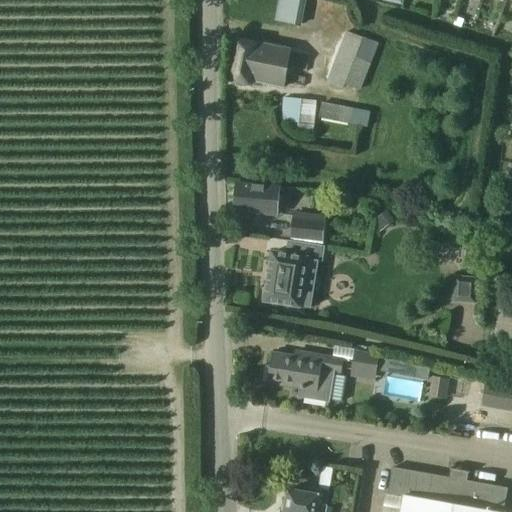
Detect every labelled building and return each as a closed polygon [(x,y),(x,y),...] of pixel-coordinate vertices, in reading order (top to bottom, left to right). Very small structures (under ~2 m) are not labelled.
[(303,0),(279,0),(275,21),(298,26),(303,0)] [(345,86),(360,92),(371,64),(355,58),(363,39),(346,32),(326,83),(343,89),(345,86)] [(250,81),(283,87),(290,51),(236,40),(228,81),(249,85),(250,81)] [(283,98),(281,123),(311,125),(313,101),(283,98)] [(321,103),(318,119),(351,125),(354,110),(321,103)] [(234,212),(278,217),(281,189),(237,184),(234,212)] [(292,213),(290,241),(323,244),(326,217),(292,213)] [(322,264),(324,249),(287,242),(285,256),(272,253),(263,302),(309,310),(317,263),(322,264)] [(470,302),(472,284),(462,282),(460,301),(470,302)] [(350,377),(374,382),(379,355),(355,351),(350,377)] [(265,381),(314,391),(319,370),(320,362),(304,359),(271,352),(265,381)] [(428,397),(446,400),(449,380),(431,378),(428,397)] [(511,408),(511,385),(486,383),(483,406),(511,408)] [(400,511),(504,511),(508,489),(393,468),(389,494),(403,497),(400,511)] [(282,511),(323,511),(328,490),(303,486),(302,492),(286,489),(282,511)]
